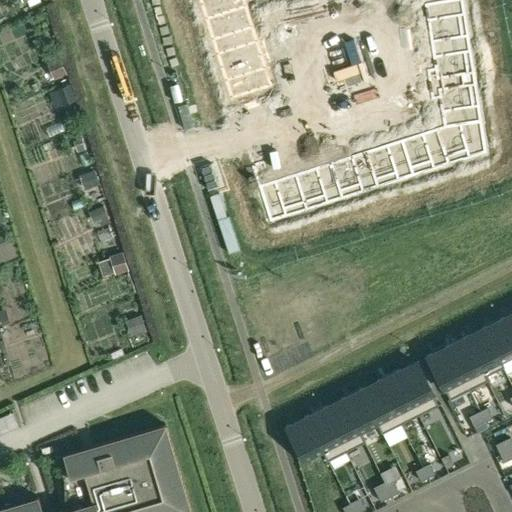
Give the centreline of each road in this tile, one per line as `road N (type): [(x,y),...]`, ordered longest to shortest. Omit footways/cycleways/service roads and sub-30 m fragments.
road 1 (residential): [(254,511),(91,0)]
road 2 (track): [(0,398),(77,362),(0,106)]
